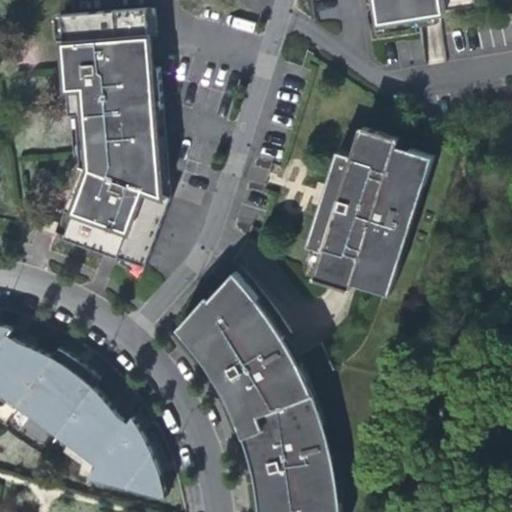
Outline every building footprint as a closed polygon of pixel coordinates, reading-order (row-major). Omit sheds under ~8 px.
[(445,11),(443,0),(377,0),(381,22),(414,16),(445,11)] [(149,8),(65,15),(67,43),(76,162),(84,165),(94,168),(77,213),(68,236),(106,254),(119,259),(118,261),(143,277),(148,266),(173,197),(159,191),(159,186),(158,176),(163,176),(155,81),(150,81),(149,74),(149,69),(154,68),(154,67),(149,8)] [(67,43),(65,15),(57,15),(59,44),(67,43)] [(355,154),(339,149),(334,167),(342,169),(336,187),(328,184),(320,209),(329,211),(323,229),(315,226),(309,244),(325,249),(318,270),(354,282),(391,293),(401,264),(387,259),(393,240),(407,244),(419,205),(405,200),(411,181),(425,185),(435,156),(410,148),(408,157),(394,152),(397,144),(399,138),(363,127),(362,132),(355,154)] [(397,144),(394,152),(408,157),(410,148),(397,144)] [(342,169),(334,167),(328,184),(336,187),(342,169)] [(425,185),(411,181),(405,200),(419,205),(425,185)] [(329,211),(320,209),(315,226),(323,229),(329,211)] [(59,222),(41,217),(38,227),(56,233),(59,222)] [(407,244),(393,240),(387,259),(401,264),(407,244)] [(260,511),(341,511),(341,509),(341,502),(341,501),(331,501),(331,495),(328,477),(326,466),(324,456),(322,447),(319,437),(317,430),(316,426),(325,423),(324,419),(322,412),(320,408),(319,404),(318,401),(313,389),(311,385),(311,384),(309,379),(306,374),(306,373),(305,372),(303,367),(302,364),(301,363),(293,368),(291,364),(289,360),(278,341),(276,338),(272,331),(268,326),(265,320),(259,313),(255,307),(253,304),(260,297),(236,270),(208,294),(211,297),(179,327),(191,341),(196,347),(204,340),(211,349),(217,358),(222,365),(224,369),(218,374),(222,381),(229,394),(236,390),(240,397),(243,404),(246,410),(249,418),(250,420),(252,426),(254,431),(257,440),(258,445),(259,448),(251,451),(257,474),(266,473),(267,483),(269,493),(271,507),(260,508),(260,511)] [(318,270),(317,276),(352,287),(354,282),(318,270)] [(276,338),(278,341),(287,336),(284,333),(280,326),(276,321),(273,315),(267,307),(262,301),(260,297),(253,304),(255,307),(259,313),(265,320),(268,326),(272,331),(276,338)] [(98,464),(90,475),(167,495),(165,486),(161,473),(158,463),(155,454),(151,446),(147,436),(143,429),(141,426),(139,422),(134,415),(129,421),(125,418),(120,414),(115,408),(111,403),(107,399),(105,396),(100,391),(95,386),(102,377),(96,372),(93,370),(90,367),(85,363),(82,361),(80,359),(76,357),(71,353),(65,349),(60,347),(54,355),(47,352),(40,348),(32,345),(25,342),(20,341),(14,336),(10,333),(14,327),(5,324),(0,322),(0,391),(8,397),(18,405),(19,405),(26,395),(65,424),(58,434),(70,442),(98,464)] [(23,330),(14,327),(10,333),(14,336),(20,341),(23,330)] [(204,340),(196,347),(204,358),(206,361),(216,376),(226,395),(236,414),(250,455),(255,476),(256,483),(259,498),(260,508),(271,507),(269,493),(267,483),(266,473),(257,474),(251,451),(259,448),(258,445),(257,440),(254,431),(252,426),(250,420),(249,418),(246,410),(243,404),(240,397),(236,390),(229,394),(222,381),(218,374),(224,369),(222,365),(217,358),(211,349),(204,340)] [(297,356),(289,360),(291,364),(293,368),(301,363),(328,356),(321,343),(297,356)] [(19,405),(58,434),(65,424),(26,395),(19,405)] [(134,415),(129,408),(120,414),(125,418),(129,421),(134,415)] [(70,442),(64,449),(82,462),(80,473),(90,475),(98,464),(70,442)] [(333,454),(324,456),(326,466),(328,477),(331,495),(331,501),(341,501),(340,494),(337,475),(335,464),(333,454)]
